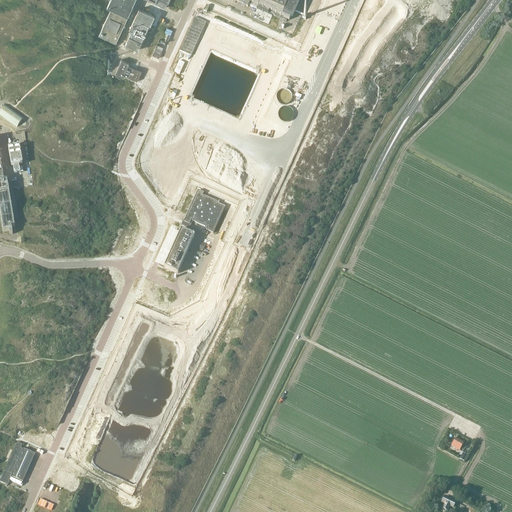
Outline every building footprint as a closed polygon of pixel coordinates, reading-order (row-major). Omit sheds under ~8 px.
[(109,0),(109,2),(106,7),(110,9),(98,35),(115,43),(127,17),(128,16),(129,17),(130,16),(133,10),(134,10),(134,9),(135,9),(135,8),(134,8),(137,0),(147,0),(148,1),(149,0),(152,2),(152,3),(153,3),(153,2),(155,3),(155,4),(156,4),(160,5),(160,6),(161,6),(165,8),(164,8),(165,8),(165,7),(167,2),(168,2),(168,0),(109,0)] [(232,0),(234,1),(233,2),(235,3),(236,1),(248,7),(248,5),(256,9),(272,16),(286,22),(287,20),(289,20),(290,18),(292,19),(301,1),(299,0),(232,0)] [(148,25),(150,26),(154,16),(138,9),(128,31),(132,32),(131,34),(130,34),(125,44),(137,50),(139,46),(141,41),(148,25)] [(203,52),(185,91),(243,117),(248,105),(265,112),(284,69),(215,37),(207,54),(203,52)] [(122,78),(123,76),(137,82),(142,71),(137,69),(137,70),(128,66),(129,64),(121,60),(115,75),(122,78)] [(0,115),(17,128),(23,118),(5,104),(0,111),(0,115)] [(203,127),(194,148),(251,173),(260,153),(203,127)] [(19,147),(8,149),(11,167),(13,166),(14,169),(13,169),(14,174),(20,173),(19,168),(18,165),(22,165),(19,147)] [(0,211),(4,232),(10,231),(10,235),(13,234),(11,228),(15,227),(7,180),(3,181),(0,159),(0,211)] [(185,231),(181,230),(164,268),(177,274),(195,236),(196,232),(189,229),(193,221),(193,222),(194,219),(186,215),(183,222),(182,221),(180,226),(186,229),(185,231)] [(170,226),(154,261),(160,263),(175,228),(170,226)] [(456,438),(451,446),(459,451),(464,442),(456,438)] [(17,443),(0,480),(0,481),(7,485),(11,477),(23,482),(35,454),(23,449),(21,448),(22,445),(17,443)] [(442,508),(442,509),(448,511),(450,507),(452,509),(456,502),(444,496),(440,503),(443,504),(441,508),(442,508)]
